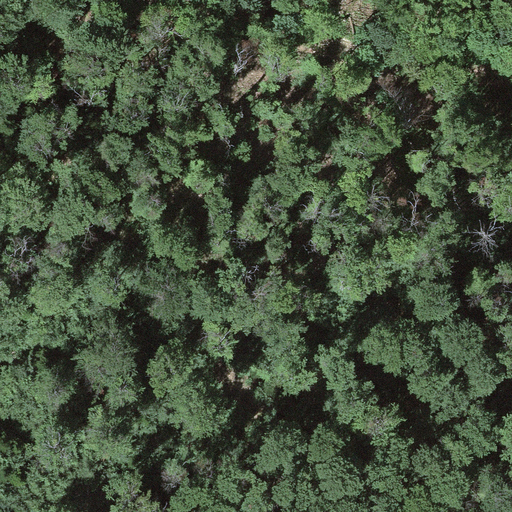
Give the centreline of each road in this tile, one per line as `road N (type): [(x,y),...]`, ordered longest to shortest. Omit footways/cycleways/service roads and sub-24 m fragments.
road 1 (track): [(0,188),(511,345)]
road 2 (track): [(154,0),(318,49),(511,79)]
